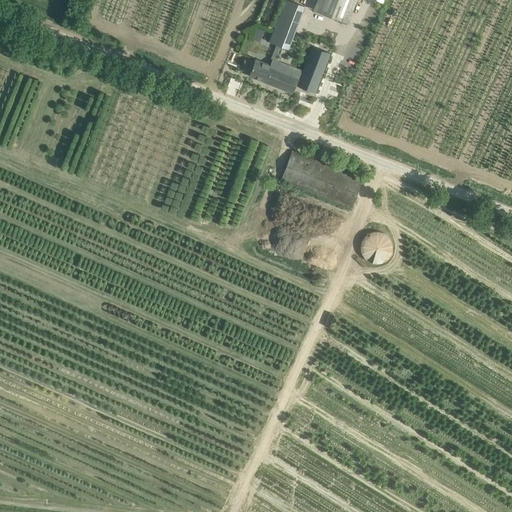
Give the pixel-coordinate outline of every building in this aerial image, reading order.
[(301,70),(280,62),(281,58),(279,57),(282,48),(289,50),(305,7),(287,0),(284,0),(268,43),(276,45),(271,59),(272,59),(270,65),(255,59),(249,76),(292,93),(295,86),(314,94),(330,54),(310,46),(301,70)] [(316,0),(313,9),(348,23),(356,0),(316,0)] [(251,38),(266,43),(269,33),(255,28),(251,38)] [(351,207),(359,188),(362,179),(292,151),(281,180),(351,207)] [(393,251),(393,248),(393,244),(391,240),(389,236),(385,234),(381,232),(376,231),(372,232),(369,234),(366,236),(363,239),(361,243),(361,248),(361,252),(363,256),(366,260),(369,262),(372,263),(376,264),(381,263),(385,262),(389,259),(391,255),(393,251)]
